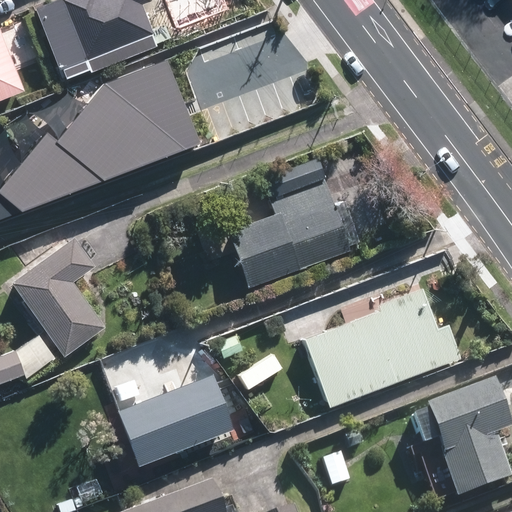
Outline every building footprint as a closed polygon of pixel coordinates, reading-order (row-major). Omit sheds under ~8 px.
[(66,0),(87,54),(152,29),(142,2),(146,0),(66,0)] [(215,0),(167,0),(179,31),(221,15),(215,0)] [(0,97),(24,88),(1,28),(0,28),(0,97)] [(183,62),(139,79),(167,154),(235,128),(218,84),(195,93),(183,62)] [(87,112),(34,133),(52,182),(106,161),(87,112)] [(149,112),(118,124),(130,155),(161,143),(149,112)] [(318,160),(267,178),(272,193),(324,176),(318,160)] [(281,220),(232,236),(248,283),(349,249),(326,182),(275,200),(281,220)] [(75,241),(13,286),(61,353),(102,324),(69,277),(91,262),(75,241)] [(423,295),(302,341),(324,400),(446,355),(423,295)] [(40,332),(18,348),(24,364),(27,371),(28,373),(29,376),(57,355),(40,332)] [(236,336),(219,344),(224,356),(241,348),(236,336)] [(18,352),(0,358),(0,380),(25,372),(18,352)] [(211,378),(118,414),(135,459),(229,423),(211,378)] [(496,387),(410,418),(420,446),(442,438),(461,491),(509,474),(493,431),(510,425),(496,387)] [(340,453),(326,458),(335,484),(349,479),(340,453)] [(225,511),(215,485),(143,511),(225,511)]
